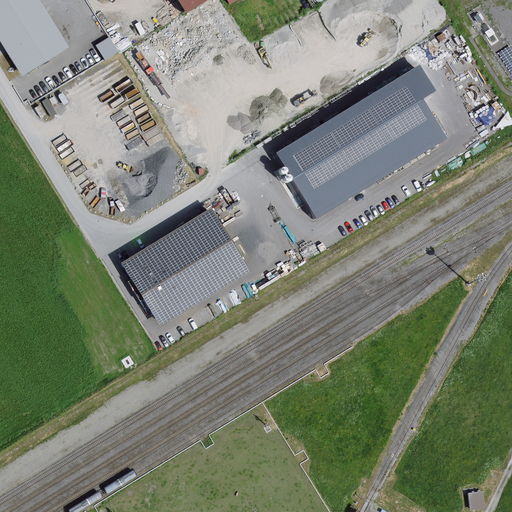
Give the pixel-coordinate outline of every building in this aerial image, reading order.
[(63,49),(33,0),(0,0),(0,45),(19,76),(63,49)] [(181,0),(187,8),(200,0),(181,0)] [(115,53),(107,40),(96,47),(103,60),(115,53)] [(425,95),(410,71),(273,157),(312,219),(437,141),(413,103),(425,95)] [(242,274),(206,215),(119,267),(155,327),(242,274)] [(469,508),(483,506),(481,490),(467,492),(469,508)]
